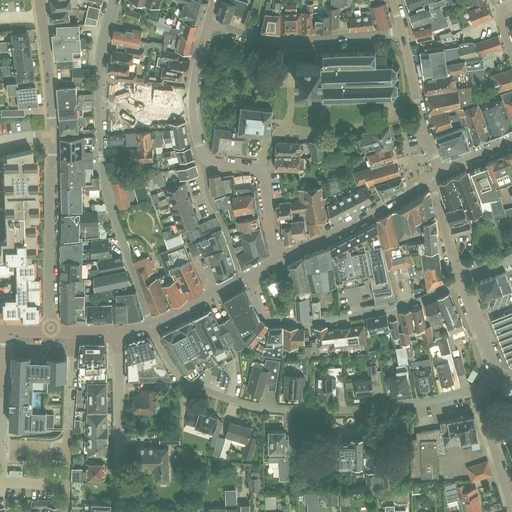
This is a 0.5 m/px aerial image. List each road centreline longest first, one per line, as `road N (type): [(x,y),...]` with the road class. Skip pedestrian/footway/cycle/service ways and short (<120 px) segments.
road 1 (residential): [(152,324),(183,379),(272,411),(356,411),(477,390)]
road 2 (residential): [(152,324),(108,194),(101,52),(117,0)]
road 3 (tertiary): [(49,331),(51,117),(40,0)]
road 4 (residential): [(249,275),(268,317),(281,322),(388,310),(460,281)]
road 5 (residential): [(402,32),(285,41),(205,27)]
road 6 (residential): [(122,511),(118,331)]
road 7 (tertiary): [(281,258),(430,178)]
road 8 (residential): [(68,486),(74,332)]
road 9 (residential): [(0,483),(4,331)]
road 10 (residential): [(281,258),(257,169),(201,160)]
road 11 (residential): [(440,170),(402,32)]
road 12 (residential): [(201,160),(193,115),(205,27)]
road 13 (residential): [(511,506),(477,390)]
